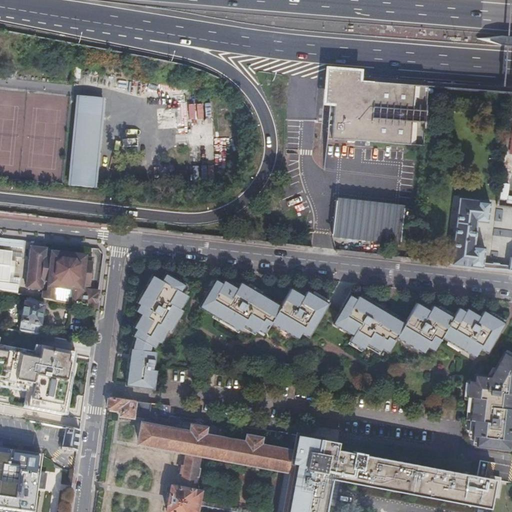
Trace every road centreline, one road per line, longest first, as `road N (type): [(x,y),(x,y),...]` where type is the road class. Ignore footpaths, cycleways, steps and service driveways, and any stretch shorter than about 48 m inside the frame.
road 1 (motorway): [(21,8),(217,63),(263,111),(270,154),(242,201),(204,218),(0,198)]
road 2 (motorway): [(21,8),(307,50),(511,67)]
road 3 (residential): [(511,283),(118,240)]
road 4 (residential): [(118,240),(82,511)]
road 5 (motorway): [(511,16),(319,0)]
